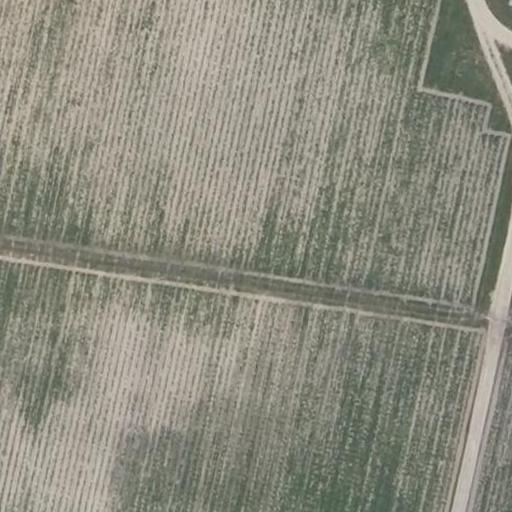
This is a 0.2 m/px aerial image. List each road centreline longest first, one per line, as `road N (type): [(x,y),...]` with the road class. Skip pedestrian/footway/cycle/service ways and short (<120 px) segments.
road 1 (track): [(458,511),(511,236)]
road 2 (track): [(511,114),(471,0)]
